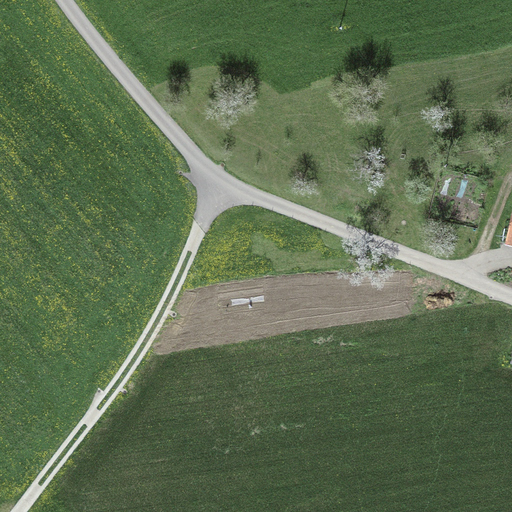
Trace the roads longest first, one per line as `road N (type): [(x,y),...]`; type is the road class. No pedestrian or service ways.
road 1 (unclassified): [(65,0),(220,183),(511,296)]
road 2 (track): [(220,183),(143,347),(17,511)]
